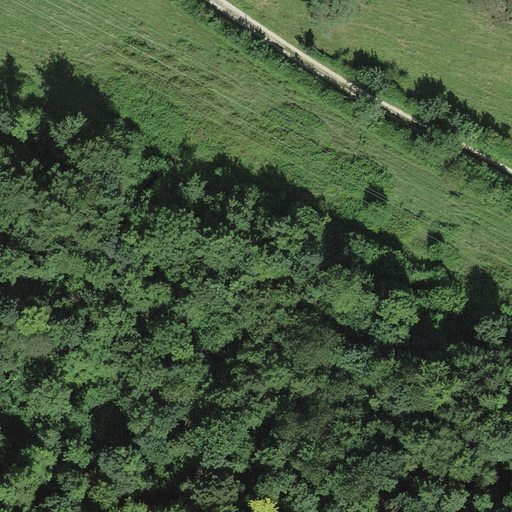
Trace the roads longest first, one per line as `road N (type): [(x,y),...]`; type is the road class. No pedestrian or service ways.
road 1 (track): [(205,0),(511,175)]
road 2 (track): [(0,436),(212,511)]
